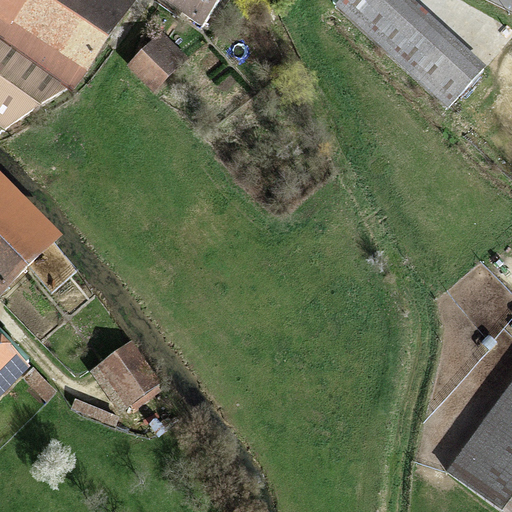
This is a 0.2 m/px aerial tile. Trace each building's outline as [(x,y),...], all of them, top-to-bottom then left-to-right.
[(122,0),(0,0),(0,138),(3,140),(76,95),(135,10),(122,0)] [(144,0),(198,40),(228,0),(144,0)] [(402,0),(353,0),(340,13),(446,119),(484,81),(402,0)] [(129,73),(156,99),(186,68),(159,42),(129,73)] [(0,306),(56,249),(0,195),(0,306)] [(92,380),(120,423),(161,396),(132,353),(92,380)] [(0,404),(23,381),(0,359),(0,404)] [(27,388),(50,409),(58,399),(36,378),(27,388)] [(511,511),(511,392),(449,477),(496,511),(511,511)] [(79,406),(75,416),(116,433),(120,423),(79,406)]
